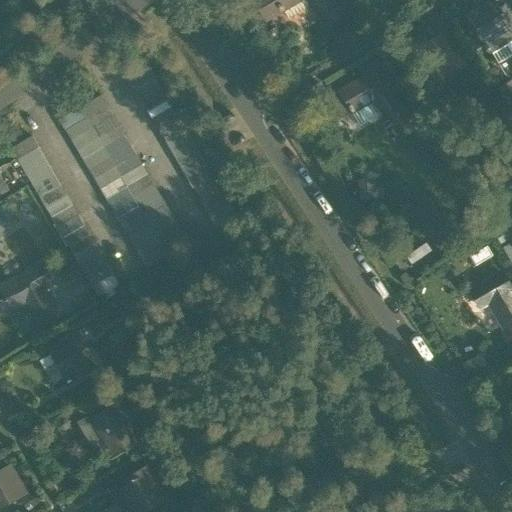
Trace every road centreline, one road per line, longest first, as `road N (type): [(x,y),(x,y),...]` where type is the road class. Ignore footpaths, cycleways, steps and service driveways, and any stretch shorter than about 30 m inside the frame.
road 1 (residential): [(508,511),(446,398),(174,0)]
road 2 (residential): [(0,94),(130,0)]
